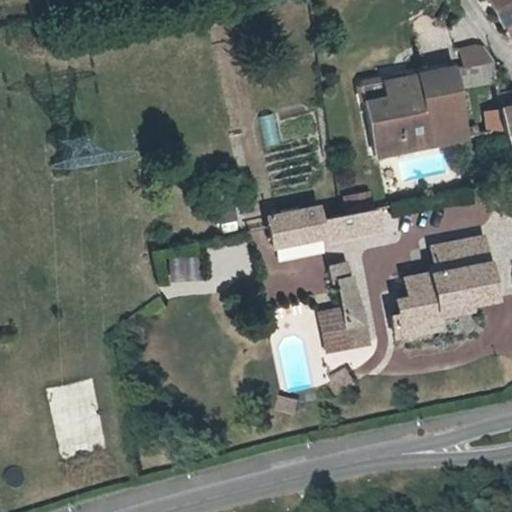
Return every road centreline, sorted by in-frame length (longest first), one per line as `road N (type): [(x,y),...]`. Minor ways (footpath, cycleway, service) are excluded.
road 1 (tertiary): [(394,459),(160,511)]
road 2 (tertiary): [(511,420),(394,459)]
